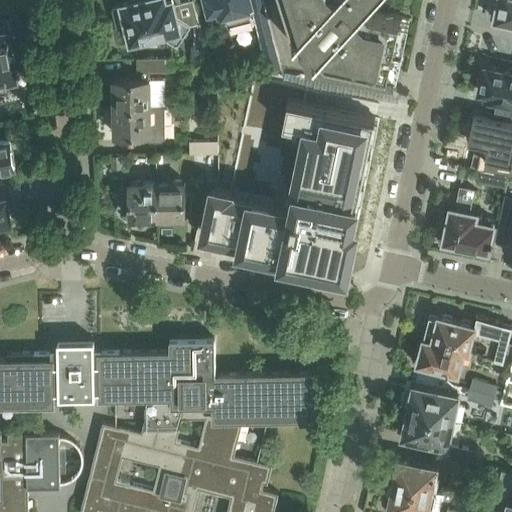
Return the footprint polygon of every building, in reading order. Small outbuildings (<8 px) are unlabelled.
[(157,33),(178,46),(191,25),(178,16),(173,0),(134,0),(123,3),(123,4),(113,6),(118,27),(128,25),(132,39),(157,33)] [(254,24),(266,72),(282,68),(264,1),(251,4),(250,0),(205,0),(209,14),(220,11),(221,16),(222,15),(226,27),(230,29),(234,29),(254,24)] [(302,51),(311,58),(312,59),(310,61),(311,62),(321,51),(327,57),(388,71),(388,70),(400,16),(370,10),(364,4),(368,0),(284,0),(293,26),(299,32),(290,42),(291,43),(293,41),(294,43),(302,51)] [(495,18),(511,21),(511,0),(498,0),(498,4),(494,3),(491,17),(495,17),(495,18)] [(0,79),(16,77),(7,25),(0,26),(0,79)] [(193,58),(210,58),(208,45),(193,45),(193,58)] [(114,79),(114,105),(166,104),(165,79),(150,79),(150,77),(150,70),(166,70),(166,58),(138,58),(138,77),(114,77),(114,79)] [(511,71),(485,65),(480,91),(491,93),(490,98),(511,103),(509,117),(511,117),(511,71)] [(213,187),(203,233),(205,234),(223,237),(222,242),(264,250),(263,254),(281,258),(282,254),(285,255),(287,249),(326,257),(325,263),(328,264),(327,268),(348,272),(380,118),(376,117),(305,102),(308,90),(308,89),(254,78),(237,162),(235,168),(231,190),(226,189),(225,189),(213,187)] [(166,104),(114,105),(115,132),(115,134),(127,134),(151,133),(151,141),(166,141),(166,104)] [(469,141),(490,145),(485,169),(511,175),(511,121),(475,114),(469,141)] [(0,168),(16,165),(11,137),(0,138),(0,168)] [(190,140),(190,152),(218,152),(218,140),(190,140)] [(206,153),(206,171),(218,171),(218,154),(206,153)] [(158,181),(158,217),(186,217),(186,204),(185,180),(158,181)] [(0,223),(11,221),(6,198),(12,196),(9,181),(0,182),(0,223)] [(158,217),(158,181),(130,181),(130,205),(130,218),(131,218),(158,217)] [(492,244),(493,238),(492,237),(495,220),(476,216),(477,212),(471,211),(476,189),(460,185),(455,207),(451,207),(449,217),(446,230),(442,229),(439,243),(463,248),(464,244),(489,249),(490,243),(492,244)] [(511,195),(505,194),(500,219),(511,221),(511,224),(508,244),(506,253),(511,254),(511,195)] [(465,348),(469,349),(471,341),(486,345),(484,354),(505,359),(511,330),(511,323),(477,313),(474,324),(472,323),(470,321),(464,319),(462,321),(453,318),(451,316),(445,314),(442,315),(439,315),(438,316),(430,314),(424,337),(465,348)] [(171,337),(171,350),(102,351),(102,345),(99,345),(95,345),(95,339),(59,340),(59,346),(52,346),(52,352),(53,388),(59,388),(59,395),(59,396),(96,396),(96,394),(96,387),(102,387),(102,395),(146,394),(146,416),(142,431),(103,421),(90,477),(81,511),(99,511),(101,510),(107,511),(273,511),(279,492),(262,488),(264,481),(268,482),(272,463),(234,454),(244,416),(294,415),(294,416),(294,417),(295,419),(295,420),(296,421),(297,422),(298,422),(299,423),(300,424),(301,424),(302,424),(303,424),(304,424),(305,424),(306,424),(307,424),(308,423),(309,422),(310,422),(311,421),(312,420),(312,419),(313,417),(313,416),(313,415),(315,414),(314,372),(312,372),(217,373),(216,336),(171,337)] [(465,348),(424,337),(423,340),(421,342),(419,348),(421,350),(418,361),(459,372),(465,348)] [(0,511),(29,511),(29,501),(29,486),(61,486),(61,482),(62,482),(63,482),(64,482),(65,482),(66,481),(68,481),(69,481),(69,480),(70,480),(71,480),(72,479),(73,479),(74,478),(75,477),(76,477),(76,476),(77,475),(78,475),(79,474),(79,473),(80,472),(80,471),(81,470),(82,469),(82,467),(83,467),(83,466),(83,465),(84,463),(84,462),(84,460),(84,459),(84,457),(84,456),(84,455),(83,453),(83,451),(82,450),(82,449),(81,447),(80,446),(80,445),(79,444),(78,443),(77,442),(77,441),(76,441),(75,440),(74,439),(73,439),(72,438),(70,437),(69,437),(68,436),(67,436),(66,436),(64,435),(63,435),(61,435),(60,435),(60,432),(9,433),(9,440),(2,440),(2,433),(0,433),(0,401),(36,401),(54,401),(53,388),(52,352),(43,352),(8,353),(8,359),(0,358),(0,511)] [(471,387),(501,396),(503,391),(497,389),(498,384),(474,378),(471,387)] [(409,408),(454,418),(459,394),(414,384),(412,395),(408,397),(407,404),(409,407),(409,408)] [(501,396),(471,387),(468,398),(493,405),(494,401),(499,402),(501,396)] [(437,454),(466,460),(469,448),(448,444),(454,418),(409,408),(408,411),(405,414),(403,421),(405,424),(403,435),(439,443),(437,454)] [(393,482),(432,491),(437,466),(464,472),(466,460),(437,454),(434,465),(398,457),(396,468),(392,470),(391,476),(394,480),(393,482)] [(511,511),(511,471),(502,469),(495,496),(505,499),(508,500),(505,509),(509,511),(508,511),(511,511)] [(432,491),(393,482),(393,484),(389,486),(388,493),(390,497),(388,507),(408,511),(427,511),(429,506),(439,508),(442,493),(432,491)]
